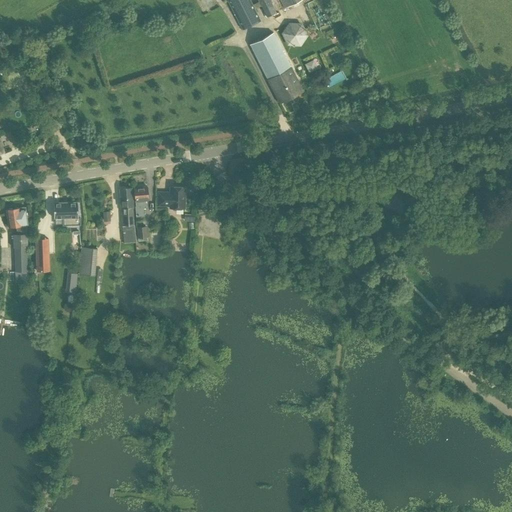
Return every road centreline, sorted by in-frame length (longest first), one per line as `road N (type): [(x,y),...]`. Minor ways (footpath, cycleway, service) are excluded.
road 1 (unclassified): [(511,412),(274,237),(240,206),(220,150)]
road 2 (tertiary): [(220,150),(511,94)]
road 3 (tertiary): [(0,190),(220,150)]
road 4 (track): [(350,297),(321,511)]
